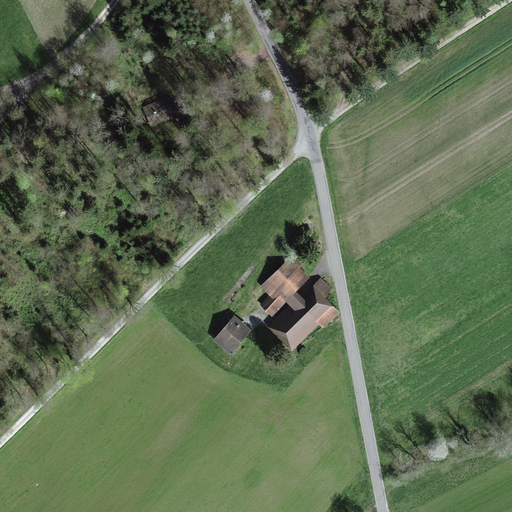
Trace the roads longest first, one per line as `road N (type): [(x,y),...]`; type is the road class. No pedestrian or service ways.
road 1 (track): [(511,0),(309,134),(0,434)]
road 2 (tertiary): [(248,0),(309,134),(381,511)]
road 3 (track): [(0,96),(64,56),(112,0)]
